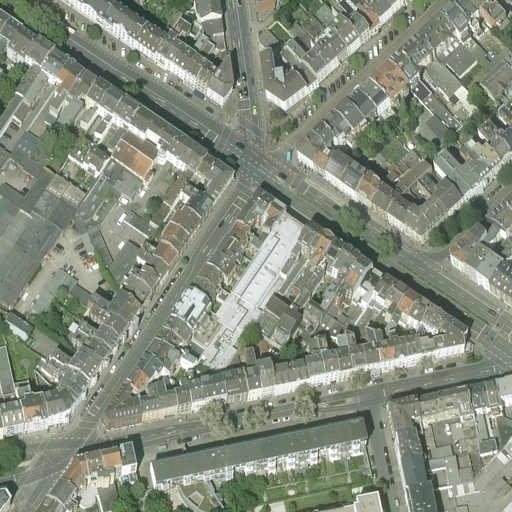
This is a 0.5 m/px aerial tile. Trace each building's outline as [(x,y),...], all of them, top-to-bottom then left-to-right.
[(60,0),(79,11),(86,0),(60,0)] [(104,30),(116,13),(98,0),(86,0),(79,11),(104,30)] [(218,6),(217,0),(196,0),(198,9),(218,6)] [(254,0),(257,12),(274,9),(273,6),(279,5),(278,0),(254,0)] [(353,0),(347,6),(357,17),(359,17),(360,16),(362,19),(357,24),(371,40),(381,30),(353,0)] [(392,20),(378,4),(373,9),(363,0),(353,0),(381,30),(392,20)] [(404,9),(394,0),(382,0),(378,4),(392,20),(404,9)] [(413,0),(394,0),(404,9),(413,0)] [(485,0),(469,0),(464,5),(478,21),(482,19),(495,32),(506,22),(485,0)] [(511,0),(485,0),(506,22),(511,18),(505,10),(510,6),(511,8),(511,0)] [(464,5),(454,14),(470,32),(478,41),(481,38),(483,36),(475,26),(479,22),(478,21),(464,5)] [(220,23),(218,6),(198,9),(196,10),(198,19),(203,28),(208,26),(220,23)] [(333,19),(323,8),(320,11),(320,12),(312,20),(312,21),(330,40),(342,28),(333,19)] [(134,51),(146,34),(116,13),(104,30),(134,51)] [(339,13),(333,19),(342,28),(362,49),(371,40),(357,24),(351,29),(349,28),(351,26),(339,13)] [(442,25),(457,41),(470,56),(477,48),(468,39),(470,32),(454,14),(442,25)] [(330,40),(312,21),(302,30),(304,33),(308,37),(320,49),(320,50),(330,40)] [(499,45),(479,22),(475,26),(483,36),(481,38),(490,47),(497,46),(499,45)] [(208,26),(203,28),(201,32),(203,40),(194,53),(189,51),(184,58),(171,77),(183,85),(212,40),(222,39),(220,23),(208,26)] [(1,25),(0,24),(0,44),(9,31),(6,28),(1,25)] [(171,31),(176,35),(180,28),(176,25),(171,31)] [(442,25),(421,45),(436,61),(441,57),(444,57),(450,51),(450,48),(457,41),(442,25)] [(308,37),(304,33),(303,34),(297,27),(288,35),(298,46),(308,37)] [(154,65),(171,77),(184,58),(174,51),(181,42),(185,44),(191,36),(180,28),(176,35),(172,40),(154,65)] [(362,49),(342,28),(330,40),(349,60),(362,49)] [(11,32),(9,31),(0,44),(0,60),(5,53),(9,56),(21,39),(17,36),(11,32)] [(154,65),(172,40),(165,33),(159,43),(146,34),(134,51),(154,65)] [(268,34),(259,41),(260,46),(266,52),(270,48),(282,61),(293,74),(296,74),(291,79),(294,83),(308,97),(309,98),(319,89),(284,51),(268,34)] [(308,37),(298,46),(314,64),(318,61),(313,56),(320,49),(308,37)] [(24,41),(21,39),(9,56),(6,60),(9,62),(23,71),(24,69),(37,49),(24,41)] [(224,54),(222,39),(212,40),(183,85),(195,93),(207,73),(210,69),(205,65),(215,49),(218,48),(218,54),(224,54)] [(330,40),(320,50),(339,70),(349,60),(330,40)] [(447,67),(459,79),(461,79),(477,64),(470,56),(457,41),(450,48),(450,51),(444,57),(441,57),(436,61),(444,70),(447,67)] [(421,45),(401,63),(416,80),(421,75),(436,61),(421,45)] [(266,52),(260,46),(263,66),(274,64),(274,65),(278,65),(266,52)] [(319,89),(329,79),(314,64),(308,69),(307,68),(308,67),(308,64),(294,50),(293,51),(289,47),(284,51),(319,89)] [(266,52),(278,65),(282,61),(270,48),(266,52)] [(477,48),(470,56),(477,64),(484,72),(490,66),(483,60),(486,58),(477,48)] [(15,103),(4,120),(10,124),(12,121),(53,60),(45,55),(37,49),(24,69),(32,75),(14,102),(15,103)] [(314,64),(329,79),(339,70),(320,50),(320,49),(313,56),(318,61),(314,64)] [(498,59),(495,60),(503,68),(511,60),(511,59),(511,58),(506,51),(498,59)] [(57,63),(53,60),(12,121),(20,127),(47,87),(44,85),(45,83),(53,89),(56,91),(69,71),(66,69),(57,63)] [(490,66),(484,72),(491,79),(503,68),(495,60),(490,66)] [(511,61),(511,60),(503,68),(511,78),(511,61)] [(436,61),(421,75),(435,92),(437,89),(449,102),(454,97),(474,119),(481,111),(444,70),(436,61)] [(401,63),(391,72),(411,93),(422,106),(432,97),(416,80),(401,63)] [(274,64),(263,66),(263,70),(268,102),(286,114),(308,97),(294,83),(287,90),(286,89),(285,83),(277,84),(274,65),(274,64)] [(226,68),(216,83),(206,101),(222,111),(231,99),(226,68)] [(511,78),(503,68),(491,79),(481,90),(493,103),(510,87),(511,85),(511,78)] [(72,73),(69,71),(56,91),(58,92),(62,95),(59,99),(57,100),(53,104),(56,106),(45,123),(51,128),(66,106),(83,81),(72,73)] [(391,72),(372,90),(391,111),(411,93),(391,72)] [(216,83),(207,73),(195,93),(206,101),(216,83)] [(0,101),(1,103),(12,88),(0,79),(0,101)] [(88,84),(83,81),(66,106),(74,111),(57,136),(64,141),(85,110),(98,91),(88,84)] [(397,117),(391,111),(372,90),(360,101),(379,121),(385,128),(397,117)] [(102,94),(98,91),(85,110),(90,113),(79,130),(86,135),(97,118),(110,99),(102,94)] [(112,101),(110,99),(97,118),(106,124),(104,125),(89,147),(81,142),(75,150),(67,161),(82,171),(82,170),(98,181),(107,167),(92,156),(110,130),(124,109),(119,106),(112,101)] [(349,112),(367,132),(379,121),(360,101),(349,112)] [(127,111),(124,109),(110,130),(116,134),(113,139),(116,141),(106,154),(113,159),(127,138),(140,120),(133,115),(127,111)] [(444,110),(434,120),(452,140),(462,130),(461,129),(444,110)] [(474,119),(461,129),(462,130),(470,138),(489,119),(481,111),(474,119)] [(356,143),(367,132),(349,112),(337,123),(351,138),(356,143)] [(511,123),(505,116),(504,115),(499,120),(511,134),(511,139),(510,142),(511,143),(511,123)] [(0,138),(10,124),(4,120),(0,125),(0,138)] [(153,129),(140,120),(127,138),(160,160),(157,165),(160,167),(164,167),(166,164),(173,169),(185,151),(173,142),(153,129)] [(452,140),(434,120),(425,128),(442,149),(452,140)] [(323,135),(338,151),(351,138),(337,123),(323,135)] [(511,143),(510,142),(509,141),(505,145),(490,129),(485,134),(511,162),(511,143)] [(68,146),(75,150),(81,142),(86,135),(79,130),(68,146)] [(511,164),(511,162),(485,134),(479,139),(493,155),(490,159),(502,173),(511,164)] [(323,135),(314,144),(327,158),(326,158),(330,160),(332,158),(333,158),(333,155),(338,151),(323,135)] [(25,136),(14,153),(28,162),(32,156),(39,145),(25,136)] [(95,256),(105,279),(113,267),(98,233),(100,229),(116,205),(115,204),(120,197),(131,204),(131,203),(142,186),(147,189),(153,181),(149,178),(157,165),(160,160),(127,138),(113,159),(107,167),(98,181),(87,197),(76,213),(95,256)] [(327,158),(314,144),(299,158),(299,161),(299,164),(315,175),(326,158),(327,158)] [(475,164),(492,182),(502,173),(490,159),(488,157),(483,160),(472,149),(466,154),(475,164)] [(188,153),(185,151),(173,169),(183,176),(195,158),(192,155),(188,153)] [(0,173),(8,161),(10,159),(0,152),(0,173)] [(10,159),(8,161),(38,180),(25,201),(3,186),(0,190),(0,199),(2,201),(0,203),(0,240),(20,212),(32,221),(0,268),(0,302),(11,310),(13,306),(72,222),(76,213),(61,202),(59,205),(44,196),(54,181),(42,172),(28,162),(14,153),(10,159)] [(332,158),(330,160),(326,158),(315,175),(327,182),(339,164),(345,159),(340,153),(337,157),(333,158),(332,158)] [(28,162),(42,172),(47,166),(32,156),(28,162)] [(197,159),(195,158),(183,176),(179,182),(181,183),(189,188),(193,182),(205,164),(201,162),(197,159)] [(439,170),(429,160),(397,194),(403,205),(419,190),(429,180),(439,170)] [(473,202),(483,191),(466,176),(448,161),(439,170),(473,202)] [(358,204),(373,214),(386,197),(385,196),(392,190),(409,174),(400,163),(394,170),(393,169),(388,177),(380,172),(371,185),(358,204)] [(211,168),(205,164),(193,182),(189,188),(183,196),(189,200),(196,190),(198,187),(197,186),(199,185),(204,188),(215,171),(211,168)] [(339,164),(327,182),(342,193),(355,175),(350,171),(352,168),(347,165),(346,168),(339,164)] [(471,173),(466,176),(483,191),(492,182),(475,164),(467,170),(471,173)] [(342,193),(358,204),(371,185),(367,182),(368,179),(365,177),(366,175),(368,174),(370,171),(365,166),(355,175),(342,193)] [(463,211),(473,202),(439,170),(429,180),(463,211)] [(218,173),(215,171),(204,188),(200,193),(194,203),(211,215),(218,204),(232,183),(228,180),(218,173)] [(61,202),(76,213),(87,197),(86,196),(85,197),(81,194),(81,191),(79,189),(76,191),(72,188),(72,187),(70,186),(66,184),(66,180),(64,179),(61,180),(58,178),(57,177),(54,181),(44,196),(59,205),(61,202)] [(419,190),(436,209),(450,223),(463,211),(429,180),(419,190)] [(156,218),(165,224),(179,203),(183,196),(189,188),(181,183),(156,218)] [(194,203),(200,193),(196,190),(189,200),(194,203)] [(373,214),(389,225),(403,205),(397,194),(392,190),(385,196),(386,197),(373,214)] [(206,221),(211,215),(194,203),(189,200),(183,196),(179,203),(189,210),(182,220),(199,232),(206,221)] [(260,231),(262,227),(273,211),(268,207),(257,200),(235,232),(244,238),(252,226),(260,231)] [(404,235),(417,215),(403,205),(389,225),(404,235)] [(425,246),(450,223),(436,209),(423,219),(417,215),(404,235),(421,247),(425,246)] [(273,211),(262,227),(267,229),(261,237),(263,238),(257,246),(263,250),(284,218),(273,211)] [(76,213),(72,222),(87,257),(95,256),(76,213)] [(511,237),(511,221),(505,213),(502,215),(497,220),(488,229),(495,234),(502,238),(507,242),(511,237)] [(148,227),(129,214),(123,223),(142,236),(148,227)] [(221,376),(234,357),(231,355),(248,330),(251,333),(262,318),(258,315),(268,301),(271,303),(278,295),(285,284),(279,279),(309,235),(299,228),(284,218),(263,250),(258,257),(229,299),(224,307),(215,320),(208,315),(204,321),(209,325),(199,340),(194,337),(189,343),(205,354),(201,360),(206,364),(202,370),(218,381),(221,376)] [(195,238),(199,232),(182,220),(179,225),(176,223),(168,235),(188,248),(195,238)] [(231,238),(225,247),(242,259),(246,253),(245,252),(246,250),(258,257),(263,250),(257,246),(244,238),(235,232),(231,238)] [(468,279),(477,284),(492,263),(494,260),(487,255),(489,253),(493,249),(502,238),(495,234),(488,245),(465,277),(468,279)] [(182,257),(188,248),(168,235),(160,247),(162,249),(160,253),(176,265),(182,257)] [(311,237),(309,235),(279,279),(285,284),(278,295),(282,299),(308,261),(320,243),(311,237)] [(461,274),(465,277),(488,245),(480,236),(451,262),(452,268),(461,274)] [(494,260),(492,263),(477,284),(480,287),(488,292),(490,293),(505,273),(511,266),(511,247),(507,242),(494,260)] [(323,245),(320,243),(308,261),(315,266),(311,268),(292,297),(299,302),(333,252),(328,248),(323,245)] [(136,266),(140,259),(142,257),(127,246),(113,267),(105,279),(115,296),(119,291),(123,284),(128,278),(136,266)] [(220,254),(214,263),(235,278),(237,279),(242,271),(240,269),(241,267),(239,266),(243,260),(242,259),(225,247),(220,254)] [(336,254),(333,252),(299,302),(290,315),(270,345),(281,354),(302,323),(303,322),(298,318),(323,281),(322,277),(324,275),(331,280),(332,278),(345,260),(339,256),(336,254)] [(170,274),(176,265),(160,253),(155,260),(145,253),(142,257),(140,259),(167,278),(170,274)] [(164,283),(167,278),(140,259),(136,266),(146,273),(142,280),(158,291),(164,283)] [(348,262),(345,260),(332,278),(342,285),(336,287),(321,311),(322,312),(318,318),(309,313),(303,322),(302,323),(310,327),(298,345),(306,350),(318,331),(326,319),(332,308),(358,270),(354,266),(348,262)] [(210,268),(206,275),(218,284),(227,290),(235,278),(214,263),(210,268)] [(370,278),(358,270),(332,308),(338,312),(342,306),(348,310),(351,305),(370,278)] [(87,311),(93,302),(74,288),(76,284),(59,272),(25,321),(35,329),(44,317),(52,305),(61,293),(87,311)] [(503,302),(511,308),(511,278),(505,273),(490,293),(503,302)] [(201,282),(196,288),(215,301),(224,307),(229,299),(219,293),(218,292),(215,291),(217,289),(215,287),(218,284),(206,275),(201,282)] [(153,299),(158,291),(142,280),(138,285),(128,278),(123,284),(151,302),(153,299)] [(375,281),(370,278),(351,305),(357,309),(348,322),(342,330),(349,335),(383,287),(375,281)] [(147,309),(151,302),(123,284),(119,291),(129,298),(126,302),(125,301),(121,307),(130,314),(139,320),(147,309)] [(389,290),(383,287),(349,335),(361,343),(363,339),(376,320),(395,295),(389,290)] [(192,295),(188,301),(208,315),(213,306),(212,305),(215,301),(196,288),(192,295)] [(401,299),(395,295),(376,320),(389,329),(406,302),(401,299)] [(208,315),(188,301),(169,329),(189,343),(194,337),(199,340),(209,325),(204,321),(208,315)] [(137,323),(139,320),(130,314),(121,307),(118,305),(116,308),(111,315),(93,302),(87,311),(88,312),(128,338),(130,334),(137,323)] [(412,306),(406,302),(389,329),(379,341),(379,342),(386,343),(397,327),(404,331),(418,310),(412,306)] [(270,345),(290,315),(271,303),(262,318),(251,333),(270,345)] [(424,314),(418,310),(404,331),(403,332),(407,335),(404,339),(412,344),(414,341),(429,318),(424,314)] [(0,324),(5,328),(11,319),(0,312),(0,324)] [(123,344),(128,338),(88,312),(83,319),(104,333),(101,338),(118,351),(123,344)] [(326,319),(318,331),(325,338),(344,343),(349,335),(342,330),(348,322),(341,318),(336,325),(326,319)] [(435,322),(429,318),(414,341),(415,348),(416,353),(425,350),(423,341),(425,338),(436,345),(446,330),(442,327),(435,322)] [(27,342),(31,334),(12,322),(11,319),(5,328),(27,342)] [(112,360),(118,351),(101,338),(98,343),(73,326),(67,334),(70,336),(110,363),(112,360)] [(163,337),(161,340),(178,351),(182,354),(185,350),(201,360),(205,354),(189,343),(169,329),(163,337)] [(451,333),(446,330),(436,345),(441,349),(441,351),(431,353),(433,363),(471,356),(472,348),(465,343),(460,339),(456,336),(451,333)] [(107,368),(110,363),(70,336),(65,343),(83,356),(80,360),(102,375),(107,368)] [(404,339),(400,337),(402,351),(415,348),(414,341),(412,344),(404,339)] [(366,357),(360,358),(364,378),(370,377),(379,375),(371,343),(363,339),(366,357)] [(157,346),(154,351),(178,366),(192,374),(196,368),(179,358),(176,359),(174,357),(178,351),(161,340),(157,346)] [(387,373),(392,372),(388,352),(380,354),(379,352),(381,351),(379,345),(379,342),(379,341),(371,343),(379,375),(381,374),(387,373)] [(399,371),(405,369),(402,351),(399,352),(394,350),(392,341),(386,343),(388,352),(392,372),(399,371)] [(358,380),(364,378),(360,358),(352,360),(351,357),(353,356),(351,345),(343,344),(343,345),(351,381),(358,380)] [(344,383),(351,381),(343,345),(335,346),(338,362),(333,364),(337,384),(344,383)] [(330,386),(337,384),(333,364),(325,365),(324,363),(327,362),(323,346),(315,347),(323,387),(330,386)] [(316,389),(323,387),(315,347),(308,349),(306,351),(308,365),(313,366),(313,368),(303,371),(303,372),(308,390),(316,389)] [(414,367),(419,366),(416,353),(415,348),(402,351),(405,369),(414,367)] [(16,397),(14,387),(6,349),(0,350),(0,386),(3,400),(16,397)] [(425,365),(433,363),(431,353),(426,354),(425,350),(416,353),(419,366),(425,365)] [(149,359),(143,367),(166,383),(178,366),(154,351),(149,359)] [(98,380),(102,375),(80,360),(77,364),(73,369),(55,357),(49,366),(50,367),(88,394),(91,390),(98,380)] [(257,401),(260,401),(255,374),(251,358),(243,360),(247,381),(242,383),(246,403),(257,401)] [(83,401),(88,394),(50,367),(46,373),(63,386),(56,394),(78,409),(83,401)] [(133,381),(132,383),(147,394),(153,385),(164,393),(173,388),(166,383),(143,367),(133,381)] [(268,399),(274,398),(270,380),(269,375),(267,375),(270,371),(255,374),(260,401),(262,400),(268,399)] [(290,394),(308,390),(303,372),(270,380),(274,398),(290,394)] [(192,416),(203,413),(198,392),(192,393),(190,382),(183,383),(184,391),(190,416),(192,416)] [(227,408),(246,403),(242,383),(242,382),(228,384),(228,387),(221,389),(225,408),(227,408)] [(124,394),(123,396),(137,406),(142,399),(144,400),(145,400),(153,399),(153,398),(147,394),(132,383),(127,389),(124,394)] [(30,434),(48,431),(42,403),(33,405),(28,384),(14,387),(16,397),(24,436),(30,434)] [(511,386),(507,388),(498,389),(503,412),(511,409),(511,386)] [(214,411),(225,408),(221,389),(220,387),(198,392),(203,413),(214,411)] [(503,412),(498,389),(495,390),(490,391),(484,392),(490,419),(504,416),(503,412)] [(179,418),(190,416),(184,391),(178,393),(179,399),(178,401),(172,402),(173,404),(176,419),(179,418)] [(490,419),(484,392),(477,393),(470,395),(476,422),(490,419)] [(66,426),(78,409),(56,394),(52,400),(42,403),(48,431),(52,429),(62,427),(66,426)] [(171,420),(176,419),(173,404),(165,406),(162,394),(154,398),(153,398),(153,399),(158,422),(171,420)] [(476,422),(470,395),(465,396),(460,397),(455,398),(460,421),(463,434),(478,431),(476,422)] [(137,406),(123,396),(121,399),(102,426),(105,430),(107,433),(141,426),(138,410),(137,406)] [(7,440),(24,436),(16,397),(3,400),(5,408),(6,415),(1,416),(0,416),(0,430),(2,441),(7,440)] [(460,421),(455,398),(438,402),(426,405),(414,407),(419,429),(460,421)] [(144,425),(158,422),(153,399),(145,400),(144,400),(146,410),(139,411),(139,410),(138,410),(141,426),(144,425)] [(414,407),(387,413),(390,427),(393,445),(411,441),(408,431),(419,429),(414,407)] [(365,455),(360,430),(346,433),(337,435),(327,437),(300,443),(291,445),(281,447),(255,453),(245,455),(236,457),(211,462),(202,464),(194,466),(192,466),(183,452),(182,453),(183,454),(180,458),(178,462),(175,470),(148,475),(153,496),(176,491),(178,498),(182,504),(186,509),(189,511),(221,511),(217,506),(221,505),(220,499),(213,499),(213,498),(214,498),(209,486),(218,484),(219,487),(232,484),(231,479),(244,476),(245,481),(255,479),(256,483),(265,481),(264,477),(274,475),(273,470),(286,467),(287,472),(297,470),(298,474),(307,472),(306,468),(316,466),(316,461),(328,458),(330,463),(340,461),(341,465),(349,464),(348,459),(365,455)] [(411,441),(393,445),(395,451),(397,458),(418,453),(415,440),(411,441)] [(418,453),(397,458),(399,465),(400,471),(420,467),(418,453)] [(133,467),(130,457),(123,458),(115,460),(119,479),(121,490),(137,487),(133,467)] [(119,479),(115,460),(107,461),(90,465),(73,469),(66,478),(57,492),(75,504),(84,511),(92,509),(95,503),(94,500),(98,498),(101,511),(118,511),(111,481),(119,479)] [(420,467),(400,471),(403,483),(406,498),(426,494),(420,467)] [(70,511),(75,504),(57,492),(54,495),(50,502),(46,508),(50,511),(70,511)] [(426,494),(406,498),(408,510),(408,511),(433,511),(430,494),(426,494)] [(0,503),(0,511),(8,511),(10,510),(8,506),(6,503),(0,503)]
